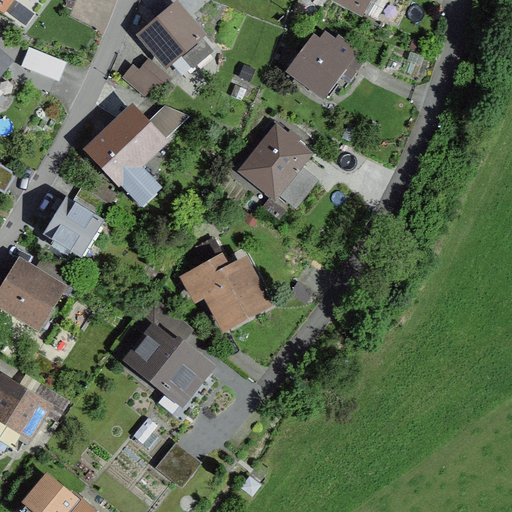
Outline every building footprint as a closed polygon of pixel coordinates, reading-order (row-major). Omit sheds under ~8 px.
[(0,0),(0,12),(4,15),(14,0),(0,0)] [(319,0),(365,23),(376,0),(319,0)] [(177,4),(134,38),(163,74),(206,39),(177,4)] [(357,76),(370,59),(339,35),(326,53),(311,41),(284,78),(317,103),(345,67),(357,76)] [(32,46),(24,66),(62,81),(70,61),(32,46)] [(171,85),(147,63),(137,74),(133,69),(121,82),(150,108),(171,85)] [(149,123),(166,141),(187,121),(170,103),(149,123)] [(167,149),(132,109),(82,153),(137,215),(160,194),(140,172),(167,149)] [(272,205),(309,158),(274,131),(237,177),(272,205)] [(84,271),(113,224),(66,195),(37,242),(84,271)] [(222,252),(173,275),(189,308),(205,301),(221,335),(270,312),(245,257),(228,265),(222,252)] [(0,308),(35,331),(62,288),(18,260),(0,288),(0,308)] [(182,410),(214,368),(154,324),(123,365),(182,410)] [(0,378),(0,435),(28,451),(52,409),(0,378)] [(174,446),(155,471),(181,491),(200,466),(174,446)] [(95,511),(74,493),(57,511),(95,511)]
